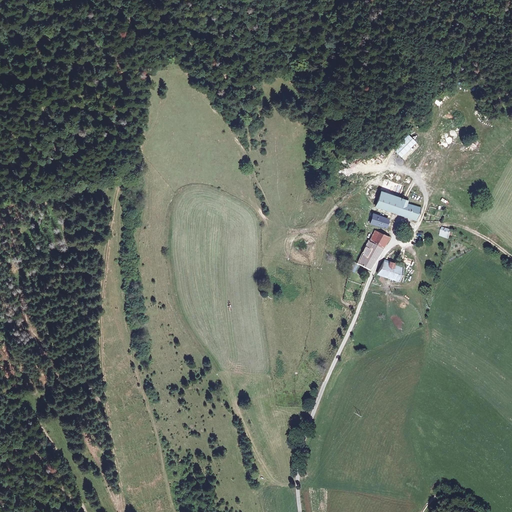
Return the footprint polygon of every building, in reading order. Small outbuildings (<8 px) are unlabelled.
[(434,123),(427,116),(413,130),(420,137),(434,123)] [(400,158),(417,143),(409,134),(393,149),(400,158)] [(374,209),(401,218),(406,207),(404,206),(404,204),(379,195),(374,209)] [(406,207),(401,218),(414,223),(418,211),(406,207)] [(462,210),(461,210),(458,218),(467,221),(470,213),(462,210)] [(369,226),(383,232),(386,224),(373,218),(369,226)] [(449,239),(452,230),(443,227),(440,236),(449,239)] [(374,233),(358,266),(367,271),(389,240),(374,233)] [(402,268),(384,262),(380,268),(376,276),(397,282),(402,268)] [(354,274),(358,266),(352,263),(348,270),(354,274)]
